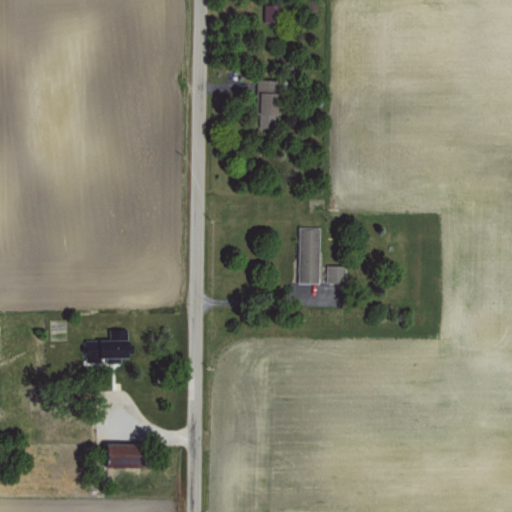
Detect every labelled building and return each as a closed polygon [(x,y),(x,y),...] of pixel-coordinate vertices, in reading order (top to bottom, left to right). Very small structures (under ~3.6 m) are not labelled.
[(256,125),(274,125),(275,91),(257,90),(256,125)] [(295,227),(296,281),(317,280),(316,227),(295,227)] [(324,281),(342,281),(342,263),(324,264),(324,281)] [(125,328),(106,327),(105,338),(82,338),(81,357),(124,358),(125,328)] [(100,464),(138,466),(139,442),(135,442),(134,454),(101,453),(100,464)]
